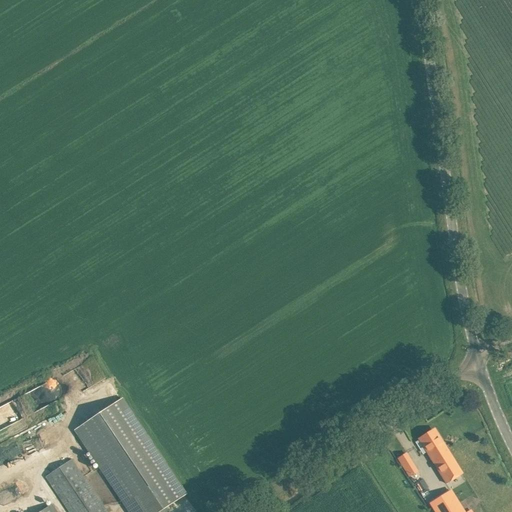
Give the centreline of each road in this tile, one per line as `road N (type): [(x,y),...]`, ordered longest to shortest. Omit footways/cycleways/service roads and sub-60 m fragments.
road 1 (tertiary): [(477,358),(420,0)]
road 2 (unclassified): [(247,511),(477,358)]
